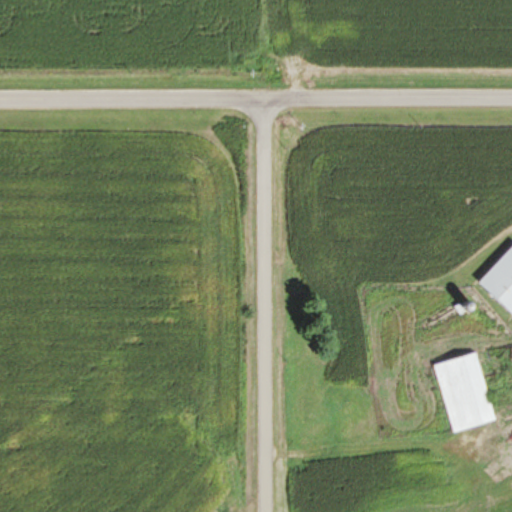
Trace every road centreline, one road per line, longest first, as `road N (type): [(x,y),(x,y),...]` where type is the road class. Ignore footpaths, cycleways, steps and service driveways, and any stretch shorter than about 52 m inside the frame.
road 1 (secondary): [(511,99),(0,97)]
road 2 (residential): [(258,511),(259,99)]
